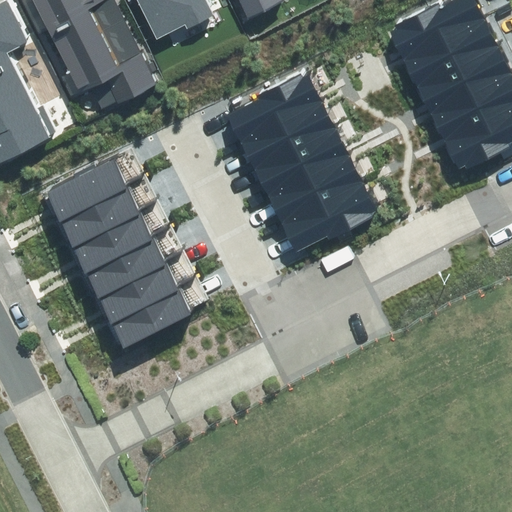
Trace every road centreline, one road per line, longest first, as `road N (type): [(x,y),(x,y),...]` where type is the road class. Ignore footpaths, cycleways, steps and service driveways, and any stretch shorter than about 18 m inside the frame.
road 1 (residential): [(62,448),(294,335),(355,277),(511,208)]
road 2 (residential): [(62,448),(0,327)]
